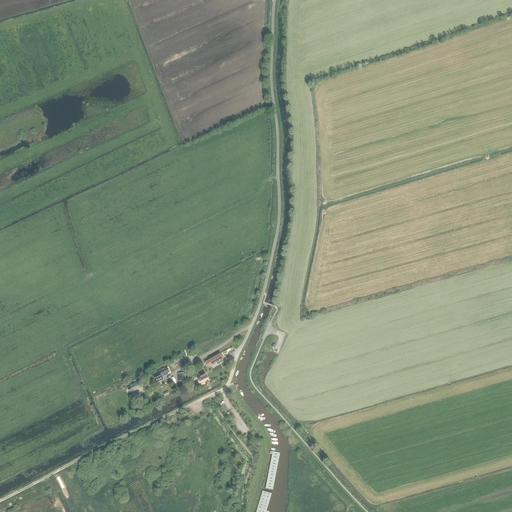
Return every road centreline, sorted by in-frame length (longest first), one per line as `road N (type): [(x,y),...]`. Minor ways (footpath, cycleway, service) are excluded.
road 1 (unclassified): [(229,381),(264,289),(277,216),(273,0)]
road 2 (track): [(229,381),(0,500)]
